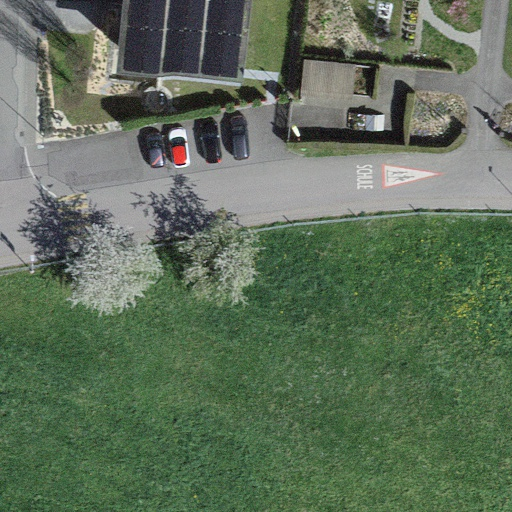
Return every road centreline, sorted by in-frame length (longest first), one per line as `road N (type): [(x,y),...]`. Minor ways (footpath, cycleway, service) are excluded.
road 1 (residential): [(511,177),(310,181),(2,230)]
road 2 (residential): [(2,230),(5,0)]
